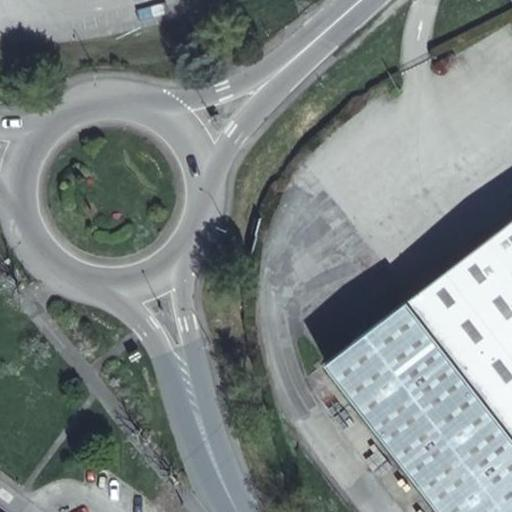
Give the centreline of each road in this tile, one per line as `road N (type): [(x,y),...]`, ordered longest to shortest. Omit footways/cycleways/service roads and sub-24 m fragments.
road 1 (primary): [(193,409),(177,263)]
road 2 (primary): [(16,199),(23,228),(61,273),(117,287)]
road 3 (primary): [(117,287),(167,347),(193,409)]
road 4 (primary): [(209,181),(281,69)]
road 5 (primary): [(281,69),(155,105)]
road 6 (primary): [(155,105),(105,95),(58,112),(39,129)]
